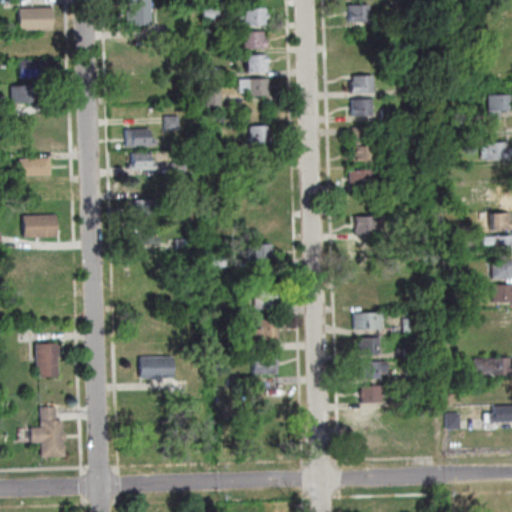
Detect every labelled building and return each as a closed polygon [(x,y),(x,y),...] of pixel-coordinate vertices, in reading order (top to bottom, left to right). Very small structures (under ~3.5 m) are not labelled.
[(128,27),(127,14),(129,14),(128,0),(150,0),(151,26),(128,27)] [(350,6),(368,5),(368,21),(351,22),(350,6)] [(53,9),(53,32),(21,33),(20,10),(53,9)] [(204,10),(219,9),(219,19),(204,20),(204,10)] [(245,9),(266,9),(266,14),(268,14),(268,20),(266,20),(266,26),(245,27),(245,22),(240,22),(240,15),(245,15),(245,9)] [(490,14),(470,14),(470,27),(482,27),(482,40),(504,40),(504,22),(490,22),(490,14)] [(264,32),(264,40),(266,40),(267,50),(245,51),(244,33),(264,32)] [(17,36),(17,53),(46,53),(46,36),(17,36)] [(503,64),(503,47),(483,47),(483,64),(503,64)] [(153,61),(153,69),(131,69),(131,51),(147,50),(148,61),(153,61)] [(346,68),(366,68),(366,51),(346,51),(346,68)] [(246,57),(267,56),(267,73),(247,74),(246,57)] [(21,63),(48,62),(48,79),(21,80),(21,63)] [(191,63),(191,75),(177,75),(177,63),(191,63)] [(220,79),(206,79),(206,69),(220,69),(220,79)] [(351,82),(354,82),(354,77),(373,77),(373,92),(351,93),(351,82)] [(127,78),(127,96),(148,96),(148,78),(127,78)] [(267,79),(268,86),(270,86),(270,91),(268,91),(268,96),(248,97),(248,93),(239,93),(239,80),(267,79)] [(43,104),(12,105),(12,89),(22,88),(22,86),(43,86),(43,104)] [(206,89),(220,89),(221,107),(206,107),(206,89)] [(489,119),(488,98),(511,97),(511,112),(500,112),(501,119),(489,119)] [(371,99),(372,115),(353,115),(353,100),(371,99)] [(396,119),(383,120),(382,110),(396,110),(396,119)] [(165,132),(164,117),(179,117),(179,131),(165,132)] [(250,127),(270,126),(270,143),(251,143),(250,127)] [(353,163),(352,127),(367,127),(367,137),(361,137),(361,146),(373,146),(374,162),(353,163)] [(154,140),(154,147),(126,148),(125,131),(149,130),(149,140),(154,140)] [(466,141),(465,131),(476,130),(476,141),(466,141)] [(47,153),(19,154),(18,137),(47,136),(47,153)] [(243,143),(244,157),(229,158),(229,144),(243,143)] [(481,149),(487,148),(486,144),(506,143),(506,150),(508,150),(508,159),(482,160),(481,149)] [(155,164),(155,171),(129,172),(129,166),(132,166),(132,154),(150,153),(150,164),(155,164)] [(20,178),(20,160),(51,159),(51,177),(20,178)] [(186,163),(186,174),(173,174),(173,164),(186,163)] [(487,166),(487,180),(503,180),(503,166),(487,166)] [(376,186),(350,187),(350,171),(371,171),(371,178),(376,178),(376,186)] [(269,173),(245,173),(245,189),(269,189),(269,173)] [(156,187),(156,194),(133,195),(133,177),(151,177),(151,187),(156,187)] [(188,197),(174,197),(174,187),(188,187),(188,197)] [(271,213),(271,194),(245,194),(245,213),(271,213)] [(135,218),(135,201),(157,200),(158,217),(135,218)] [(491,214),(511,213),(511,229),(492,230),(491,214)] [(56,217),(56,239),(24,240),(23,218),(56,217)] [(356,219),(375,218),(375,235),(356,236),(356,219)] [(273,236),(247,237),(247,222),(272,221),(273,236)] [(159,245),(137,246),(136,229),(152,228),(153,238),(158,238),(159,245)] [(225,242),(212,243),(211,232),(225,231),(225,242)] [(511,237),(511,253),(494,253),(493,237),(511,237)] [(354,239),(354,257),(380,257),(380,239),(354,239)] [(190,250),(176,250),(176,241),(189,240),(190,250)] [(249,245),(270,244),(271,262),(250,263),(249,245)] [(212,269),(212,256),(226,256),(226,268),(212,269)] [(492,262),(511,262),(511,279),(493,280),(492,262)] [(387,280),(387,263),(354,263),(354,280),(387,280)] [(511,286),(511,302),(493,303),(492,286),(511,286)] [(377,288),(354,288),(354,305),(377,305),(377,288)] [(254,293),(280,292),(281,304),(276,304),(276,309),(254,310),(254,293)] [(381,314),(382,330),(355,331),(355,315),(381,314)] [(276,320),(277,349),(260,350),(260,340),(249,340),(248,331),(260,330),(260,321),(276,320)] [(404,334),(403,320),(417,320),(418,333),(404,334)] [(511,349),(511,332),(494,332),(494,349),(511,349)] [(359,339),(378,338),(379,355),(360,355),(359,339)] [(37,347),(57,346),(58,378),(38,379),(37,347)] [(419,359),(405,360),(405,349),(419,349),(419,359)] [(279,368),(277,368),(277,375),(253,376),(253,358),(278,357),(279,368)] [(173,380),(140,381),(139,359),(172,358),(173,380)] [(475,360),(509,359),(509,367),(511,367),(511,375),(475,377),(475,360)] [(361,363),(379,362),(380,379),(361,379),(361,363)] [(407,382),(407,372),(419,372),(420,382),(407,382)] [(509,397),(509,381),(488,381),(488,397),(509,397)] [(361,387),(380,386),(381,403),(362,404),(361,387)] [(407,407),(391,407),(391,398),(406,398),(407,407)] [(166,456),(166,406),(140,406),(141,456),(166,456)] [(494,407),(511,407),(511,423),(485,424),(485,415),(494,415),(494,407)] [(41,460),(41,444),(31,444),(31,430),(40,430),(40,424),(41,424),(41,409),(56,408),(56,423),(63,423),(63,435),(65,435),(66,443),(63,443),(63,448),(65,448),(65,459),(41,460)] [(390,409),(359,409),(359,427),(390,427),(390,409)] [(460,415),(460,429),(447,430),(447,415),(460,415)] [(357,454),(384,454),(384,445),(393,445),(393,435),(357,435),(357,454)] [(252,437),(252,457),(277,457),(277,437),(252,437)] [(511,511),(511,493),(497,494),(497,511),(511,511)] [(406,511),(406,501),(418,500),(418,511),(406,511)] [(377,501),(377,511),(360,511),(360,502),(377,501)]
